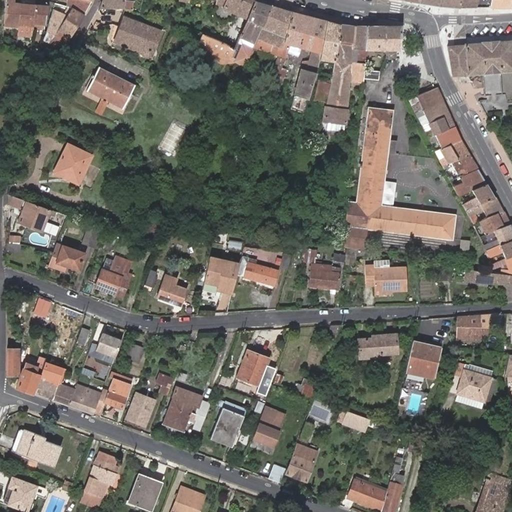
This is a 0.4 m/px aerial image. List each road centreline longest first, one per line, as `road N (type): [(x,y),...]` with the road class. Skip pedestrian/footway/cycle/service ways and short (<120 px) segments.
road 1 (residential): [(511,306),(163,323),(127,319),(0,272)]
road 2 (residential): [(0,391),(325,511)]
road 3 (residential): [(511,204),(444,79),(425,20)]
